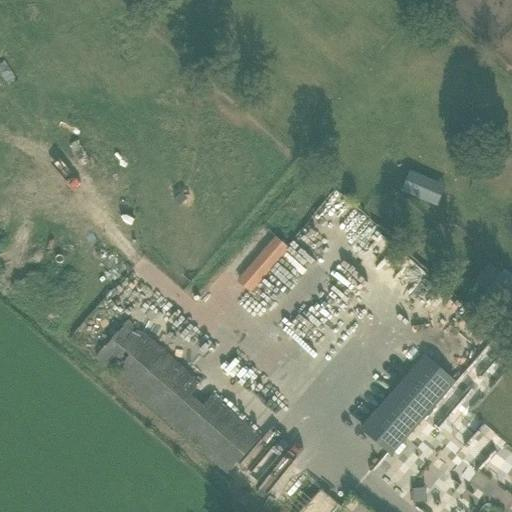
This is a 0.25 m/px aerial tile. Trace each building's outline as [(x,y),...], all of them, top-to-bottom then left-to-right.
[(409,169),(401,191),(438,205),(446,183),(409,169)] [(354,252),(368,268),(394,245),(367,216),(333,247),(345,260),(354,252)] [(277,239),(240,282),(250,291),(287,248),(277,239)] [(486,294),(511,313),(511,312),(511,274),(505,269),(503,272),(491,262),(476,282),(488,291),(486,294)] [(129,320),(94,358),(270,511),(302,511),(322,490),(129,320)] [(394,456),(423,422),(456,384),(424,356),(362,429),(394,456)] [(511,511),(511,493),(505,489),(493,506),(502,511),(511,511)]
